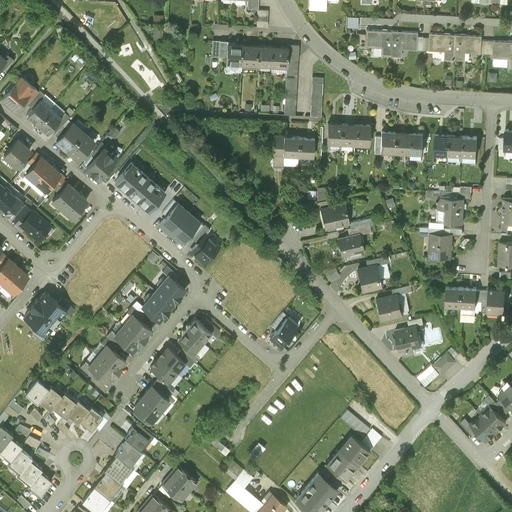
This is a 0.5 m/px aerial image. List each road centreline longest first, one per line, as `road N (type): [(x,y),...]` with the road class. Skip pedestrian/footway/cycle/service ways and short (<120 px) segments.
road 1 (residential): [(304,31),(383,90),(491,101)]
road 2 (residential): [(118,0),(187,112),(158,112)]
road 3 (residential): [(477,259),(491,101)]
road 4 (residential): [(337,308),(434,410)]
road 5 (residential): [(102,197),(0,106)]
road 6 (residential): [(347,511),(434,410)]
road 7 (residential): [(200,296),(116,388)]
